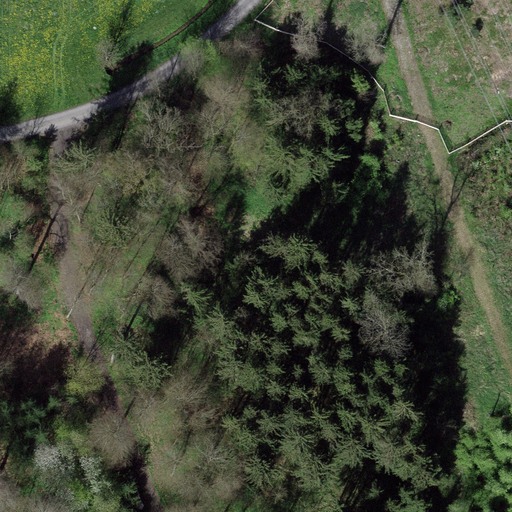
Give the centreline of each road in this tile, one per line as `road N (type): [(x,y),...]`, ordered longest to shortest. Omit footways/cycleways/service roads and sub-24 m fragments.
road 1 (track): [(146,511),(56,227),(52,124)]
road 2 (track): [(385,0),(396,58),(511,365)]
road 3 (track): [(250,0),(142,86),(0,143)]
